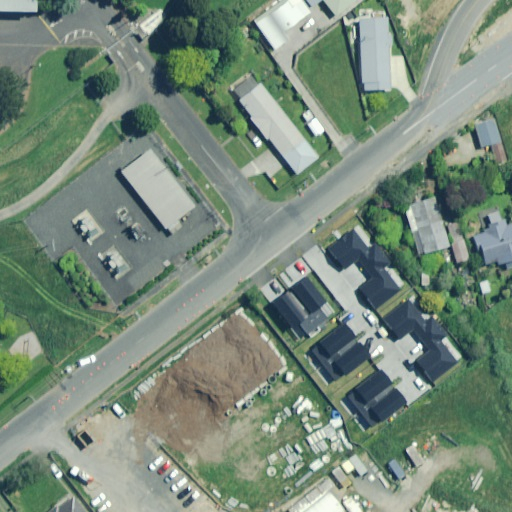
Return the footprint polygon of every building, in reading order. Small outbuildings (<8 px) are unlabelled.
[(33,0),(0,0),(0,16),(34,17),(33,0)] [(371,0),(325,0),(342,22),(371,0)] [(316,30),(295,2),(263,27),(284,54),(316,30)] [(397,90),(396,25),(370,26),(370,90),(397,90)] [(326,162),(269,87),(248,103),(305,178),(326,162)] [(495,121),(473,127),(479,150),(502,144),(495,121)] [(200,211),(155,151),(127,172),(173,232),(200,211)] [(436,200),(406,207),(417,256),(448,249),(436,200)] [(488,234),(471,237),(475,256),(478,256),(480,267),(495,264),(496,267),(511,264),(511,224),(505,226),(504,221),(487,224),(488,234)] [(459,231),(447,235),(457,267),(469,263),(459,231)] [(351,276),(345,280),(360,303),(395,279),(366,236),(338,256),(351,276)] [(418,312),(399,288),(383,301),(401,325),(418,312)] [(317,368),(319,370),(330,362),(331,363),(351,348),(344,338),(352,332),(340,317),(332,324),(314,302),(294,318),(318,348),(301,362),(310,374),(317,368)] [(415,407),(407,397),(394,406),(402,416),(415,407)] [(82,511),(69,496),(48,511),(82,511)]
